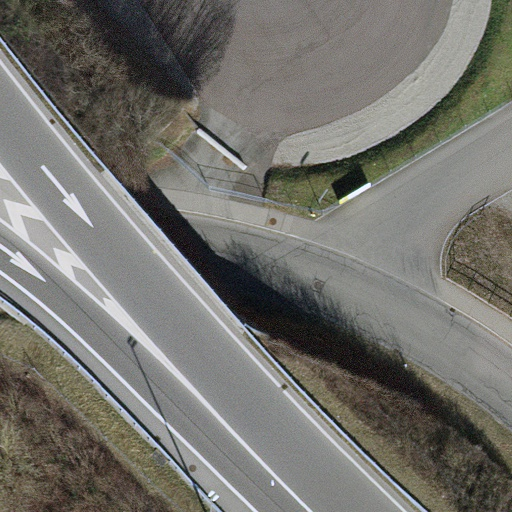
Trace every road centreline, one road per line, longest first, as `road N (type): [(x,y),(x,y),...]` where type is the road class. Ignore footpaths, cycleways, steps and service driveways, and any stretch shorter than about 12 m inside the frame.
road 1 (unclassified): [(0,237),(119,240),(266,267),(327,286),(458,354),(511,393)]
road 2 (motorway): [(0,112),(345,511)]
road 3 (motorway): [(0,246),(317,511)]
